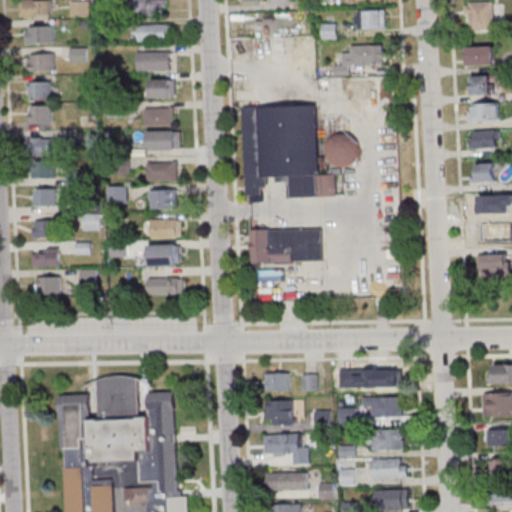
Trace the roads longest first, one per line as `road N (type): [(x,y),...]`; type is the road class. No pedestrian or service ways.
road 1 (residential): [(450,511),(425,0)]
road 2 (residential): [(230,511),(207,0)]
road 3 (residential): [(511,337),(0,345)]
road 4 (residential): [(14,511),(0,217)]
